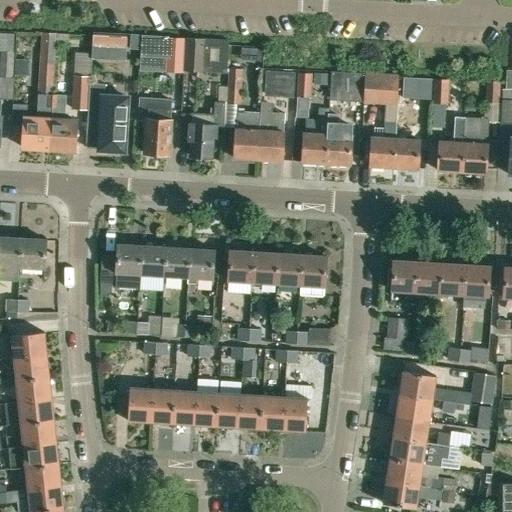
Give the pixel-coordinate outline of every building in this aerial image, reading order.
[(126,50),(127,34),(93,32),(92,49),(126,50)] [(0,51),(2,51),(2,56),(0,77),(13,78),(15,35),(0,33),(0,51)] [(48,150),(52,120),(52,108),(53,95),(56,36),(42,34),(38,119),(24,118),(23,148),(48,150)] [(184,40),(143,38),(142,58),(167,59),(167,64),(183,65),(184,40)] [(231,42),(186,39),(184,71),(204,72),(229,73),(231,42)] [(88,110),(90,83),(91,51),(75,50),(74,77),(73,109),(88,110)] [(230,70),(229,90),(227,90),(226,103),(240,104),(241,91),(242,91),(242,70),(230,70)] [(295,73),(282,73),(282,71),(267,71),(265,95),(281,96),(280,96),(294,97),(295,73)] [(331,101),(364,103),(366,74),(332,72),(331,101)] [(311,74),(299,74),(298,97),(310,98),(311,74)] [(399,75),(366,74),(364,103),(386,104),(397,105),(399,77),(399,75)] [(405,78),(399,77),(397,105),(397,114),(396,114),(395,125),(395,126),(407,127),(408,98),(432,99),(433,79),(405,78)] [(450,80),(435,79),(434,103),(448,104),(450,80)] [(500,83),(486,82),(486,102),(499,103),(500,83)] [(126,107),(125,107),(126,97),(104,96),(105,83),(90,83),(88,110),(87,122),(100,122),(99,150),(101,150),(101,153),(112,153),(112,151),(124,151),(126,118),(125,118),(126,107)] [(53,95),(52,108),(62,108),(63,96),(53,95)] [(139,120),(147,120),(145,153),(148,153),(149,156),(157,156),(159,154),(169,154),(171,120),(170,120),(171,100),(140,98),(139,120)] [(511,124),(511,99),(502,100),(501,123),(511,124)] [(285,113),(272,112),(273,102),(261,101),(260,114),(258,160),(282,162),(284,132),(285,113)] [(216,139),(217,128),(224,128),(226,104),(215,103),(214,116),(192,114),(191,124),(188,124),(186,142),(190,142),(189,156),(211,158),(213,139),(216,139)] [(386,104),(384,138),(371,137),(370,167),(393,169),(395,126),(395,125),(396,114),(397,114),(397,105),(386,104)] [(325,165),(329,111),(317,110),(316,121),(304,121),(302,163),(325,165)] [(352,136),(336,135),(338,111),(329,111),(325,165),(350,166),(352,136)] [(258,160),(260,114),(236,112),(234,159),(258,160)] [(464,131),(463,142),(461,172),(486,174),(487,136),(489,120),(481,119),(465,118),(464,131)] [(77,122),(52,120),(48,150),(76,151),(77,122)] [(418,128),(407,127),(395,126),(393,169),(417,170),(419,140),(417,140),(418,128)] [(461,172),(463,142),(439,141),(437,171),(461,172)] [(0,236),(0,265),(20,267),(22,238),(0,236)] [(22,238),(20,267),(45,269),(47,239),(22,238)] [(116,284),(116,274),(140,275),(142,245),(118,243),(117,257),(102,256),(100,284),(116,284)] [(142,245),(140,275),(164,277),(166,247),(142,245)] [(166,247),(164,277),(188,279),(190,248),(166,247)] [(190,248),(188,279),(212,280),(214,250),(190,248)] [(253,283),(255,253),(230,251),(228,281),(253,283)] [(255,253),(253,283),(277,284),(279,254),(255,253)] [(279,254),(277,284),(301,286),(303,255),(279,254)] [(324,296),(325,287),(326,287),(328,257),(303,255),(301,286),(300,295),(324,296)] [(416,292),(418,263),(393,262),(392,291),(416,292)] [(440,294),(441,265),(418,263),(416,292),(440,294)] [(464,295),(465,266),(441,265),(440,294),(464,295)] [(465,266),(464,295),(488,296),(490,268),(465,266)] [(511,297),(511,268),(504,268),(502,297),(511,297)] [(7,311),(18,312),(19,299),(7,299),(7,311)] [(19,299),(18,312),(30,312),(30,300),(19,299)] [(408,318),(388,316),(386,337),(406,339),(408,318)] [(511,317),(497,317),(496,330),(511,330),(511,317)] [(148,323),(137,322),(136,333),(147,334),(147,333),(162,334),(162,321),(148,320),(148,323)] [(136,333),(137,322),(126,321),(125,333),(136,333)] [(184,337),(185,325),(174,324),(173,336),(184,337)] [(196,325),(185,325),(184,337),(195,337),(196,325)] [(249,340),(249,329),(238,328),(237,340),(249,340)] [(261,330),(249,329),(249,340),(260,341),(261,330)] [(285,343),(297,344),(297,332),(286,331),(285,343)] [(13,358),(47,355),(45,332),(10,335),(13,358)] [(308,332),(297,332),(297,344),(308,344),(308,332)] [(144,353),(155,354),(155,343),(144,342),(144,353)] [(401,354),(412,355),(414,343),(403,342),(401,354)] [(166,343),(155,343),(155,354),(165,355),(166,343)] [(414,343),(412,355),(423,357),(425,345),(414,343)] [(198,357),(199,345),(188,345),(187,356),(198,357)] [(199,345),(198,357),(209,358),(210,346),(199,345)] [(243,360),(243,348),(232,347),(231,359),(243,360)] [(254,348),(243,348),(243,360),(254,360),(254,348)] [(448,361),(459,362),(461,350),(450,349),(448,361)] [(276,362),(286,362),(287,351),(276,350),(276,362)] [(472,352),(461,350),(459,362),(470,364),(472,352)] [(286,362),(297,363),(297,369),(317,370),(317,354),(297,353),(298,351),(287,351),(286,362)] [(47,355),(13,358),(16,380),(49,377),(47,355)] [(402,372),(399,395),(432,400),(442,401),(454,403),(456,392),(434,389),(435,377),(402,372)] [(495,376),(474,373),(470,401),(490,404),(495,376)] [(49,377),(16,380),(18,403),(52,399),(49,377)] [(150,423),(152,388),(129,386),(128,421),(150,423)] [(285,386),(284,396),(282,431),(305,432),(307,397),(304,397),(304,387),(285,386)] [(172,424),(174,389),(152,388),(150,423),(172,424)] [(174,389),(172,424),(194,425),(197,390),(174,389)] [(197,390),(194,425),(216,427),(218,392),(197,390)] [(218,392),(216,427),(238,428),(240,393),(218,392)] [(240,393),(238,428),(260,429),(262,395),(240,393)] [(262,395),(260,429),(282,431),(284,396),(262,395)] [(432,400),(399,395),(395,417),(429,422),(432,400)] [(21,425),(54,421),(52,399),(18,403),(5,404),(8,424),(20,423),(21,425)] [(511,418),(511,400),(502,400),(502,418),(511,418)] [(454,403),(442,401),(441,411),(453,414),(454,403)] [(395,417),(392,438),(426,443),(429,422),(395,417)] [(23,446),(57,442),(54,421),(21,425),(22,434),(6,436),(7,447),(9,447),(9,448),(23,446)] [(438,434),(436,445),(448,447),(449,436),(438,434)] [(446,457),(448,447),(436,445),(426,443),(392,438),(391,444),(386,443),(384,458),(389,459),(389,460),(422,465),(423,464),(440,466),(442,457),(446,457)] [(59,465),(57,442),(23,446),(9,448),(12,470),(26,469),(59,465)] [(422,465),(389,460),(386,482),(441,490),(442,488),(456,490),(457,480),(443,477),(443,480),(431,478),(421,477),(422,465)] [(59,465),(26,469),(28,490),(61,486),(59,465)] [(441,490),(386,482),(382,505),(416,510),(418,497),(427,498),(427,499),(440,501),(441,490)] [(511,511),(511,483),(497,483),(496,511),(511,511)] [(33,511),(64,508),(61,486),(28,490),(30,511),(33,511)]
